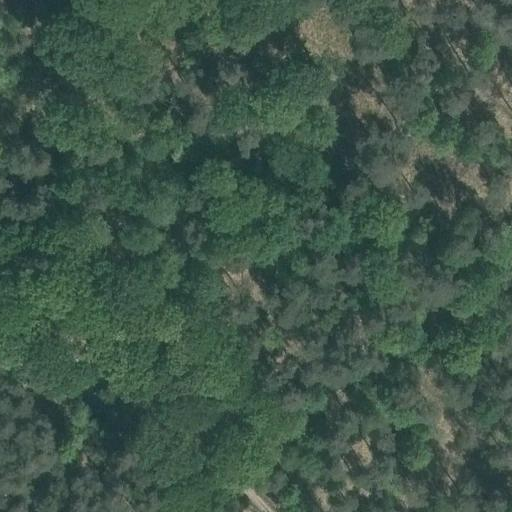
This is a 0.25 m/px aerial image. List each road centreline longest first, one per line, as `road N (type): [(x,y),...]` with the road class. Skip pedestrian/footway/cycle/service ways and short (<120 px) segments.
road 1 (track): [(284,511),(0,234)]
road 2 (track): [(0,214),(55,130),(55,0)]
